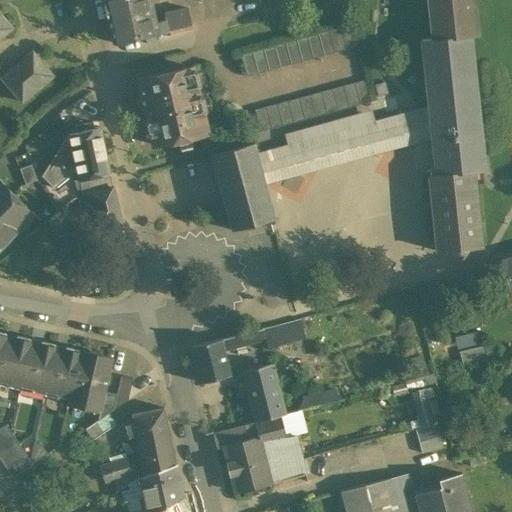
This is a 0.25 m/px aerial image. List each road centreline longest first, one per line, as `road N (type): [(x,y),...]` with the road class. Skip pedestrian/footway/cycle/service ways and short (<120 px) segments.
road 1 (residential): [(153,276),(90,0)]
road 2 (residential): [(208,511),(162,313)]
road 3 (residential): [(0,296),(111,318),(162,313)]
